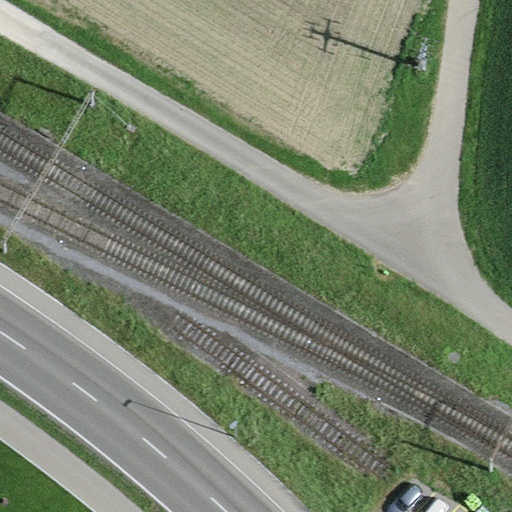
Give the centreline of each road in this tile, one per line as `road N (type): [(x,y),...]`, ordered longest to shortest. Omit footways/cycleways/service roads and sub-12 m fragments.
road 1 (track): [(0,11),(404,250)]
road 2 (primary): [(0,329),(153,443),(222,511)]
road 3 (track): [(468,0),(438,171),(404,250)]
road 4 (track): [(404,250),(511,325)]
